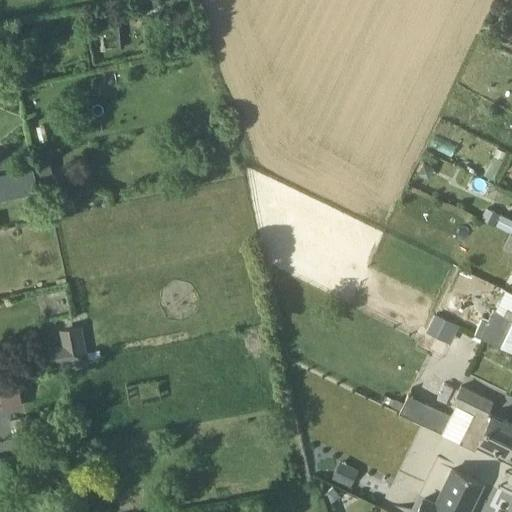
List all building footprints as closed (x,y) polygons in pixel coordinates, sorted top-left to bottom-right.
[(160,22),(151,23),(154,39),(164,37),(162,22),(160,22)] [(506,153),(497,148),(493,156),(502,160),(506,153)] [(50,162),(33,168),(36,177),(53,172),(50,162)] [(33,169),(0,175),(0,199),(37,191),(33,169)] [(486,207),(481,218),(482,218),(481,219),(495,225),(500,214),(486,207)] [(511,220),(501,215),(496,225),(511,233),(511,220)] [(511,233),(510,233),(502,249),(511,253),(511,233)] [(444,296),(444,313),(458,313),(458,297),(444,296)] [(511,310),(506,308),(503,313),(493,309),(487,320),(481,318),(474,334),(499,346),(511,319),(511,310)] [(459,326),(435,313),(426,330),(450,343),(459,326)] [(51,369),(88,362),(82,325),(59,329),(61,344),(47,347),(51,369)] [(0,383),(0,396),(3,411),(23,407),(18,380),(0,383)] [(491,400),(467,388),(460,385),(451,403),(455,405),(450,415),(407,394),(398,412),(475,450),(480,441),(506,453),(511,441),(511,424),(486,412),(491,400)] [(49,468),(47,457),(35,459),(37,470),(49,468)] [(338,459),(331,475),(349,482),(356,467),(338,459)] [(452,469),(436,503),(424,497),(417,511),(466,511),(464,511),(470,498),(474,500),(482,484),(452,469)] [(333,487),(323,494),(330,503),(340,495),(333,487)]
